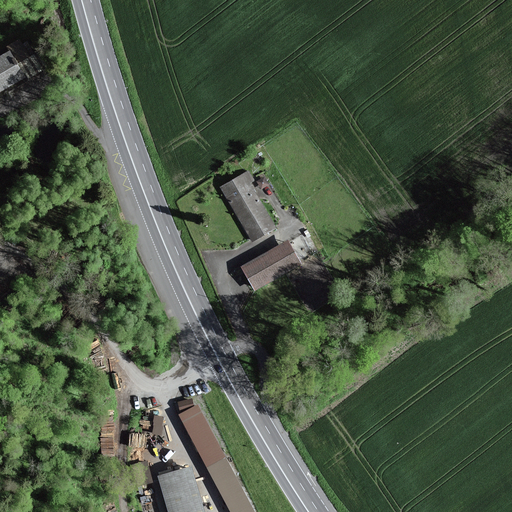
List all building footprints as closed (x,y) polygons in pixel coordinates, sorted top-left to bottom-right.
[(19,38),(7,46),(9,50),(27,80),(52,66),(42,49),(34,54),(27,41),(22,44),(19,38)] [(9,50),(0,55),(0,96),(27,80),(9,50)] [(252,242),(278,227),(252,182),(256,180),(250,170),(221,187),(252,242)] [(298,264),(286,243),(242,268),(254,289),(298,264)] [(316,300),(317,303),(332,299),(329,284),(304,290),(307,303),(316,300)] [(143,431),(154,431),(154,413),(143,413),(143,431)] [(164,432),(164,413),(155,413),(155,432),(164,432)] [(253,511),(224,457),(206,466),(230,511),(253,511)] [(204,511),(192,467),(157,477),(167,511),(204,511)]
